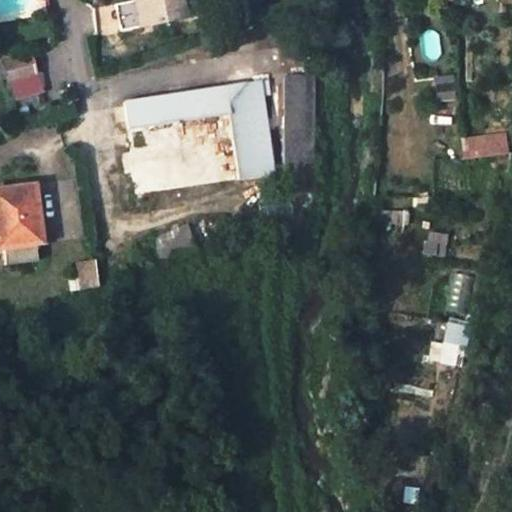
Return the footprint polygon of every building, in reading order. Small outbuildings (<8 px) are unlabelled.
[(116,0),(123,31),(147,26),(142,0),(116,0)] [(142,0),(147,26),(187,19),(182,0),(142,0)] [(418,31),(419,61),(439,60),(437,30),(418,31)] [(278,75),(278,192),(310,192),(310,75),(278,75)] [(432,76),(433,100),(453,99),(451,75),(432,76)] [(31,76),(6,85),(13,106),(39,96),(31,76)] [(125,101),(137,192),(236,180),(226,90),(125,101)] [(33,243),(38,243),(31,187),(0,190),(0,247),(2,247),(3,266),(35,262),(33,243)] [(171,230),(177,253),(192,248),(185,225),(171,230)] [(420,255),(445,255),(446,232),(421,232),(420,255)] [(74,289),(94,288),(92,260),(72,261),(74,289)] [(450,343),(429,342),(428,360),(450,361),(450,343)]
